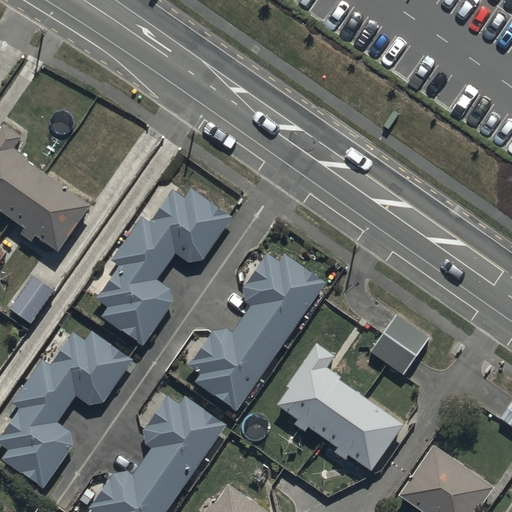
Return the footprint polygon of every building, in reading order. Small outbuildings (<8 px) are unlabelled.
[(22,146),(3,133),(0,137),(0,219),(24,235),(20,241),(31,248),(33,244),(57,260),(91,213),(26,169),(28,166),(14,157),(22,146)] [(148,229),(141,224),(112,266),(121,272),(97,306),(108,314),(101,323),(142,352),(172,310),(170,296),(156,286),(175,259),(187,267),(202,266),(231,224),(190,195),(184,204),(172,195),(148,229)] [(267,259),(266,260),(243,293),(245,307),(251,311),(233,339),(227,335),(213,337),(189,372),(201,380),(195,388),(237,416),(326,290),(285,261),(280,268),(267,259)] [(53,299),(33,285),(10,317),(30,331),(53,299)] [(370,358),(402,379),(428,341),(396,320),(370,358)] [(50,372),(43,367),(12,408),(21,414),(0,443),(0,450),(8,456),(1,465),(43,495),(73,452),(72,439),(57,429),(75,402),(88,410),(103,409),(132,366),(91,338),(85,347),(73,338),(50,372)] [(335,364),(316,351),(286,394),(289,396),(278,413),(297,426),(295,430),(306,437),(307,435),(337,456),(335,460),(344,466),(346,462),(372,479),(403,432),(338,388),(341,384),(327,375),(335,364)] [(179,410),(168,402),(144,435),(146,450),(152,454),(134,481),(128,477),(113,479),(90,511),(170,511),(226,432),(185,403),(179,410)] [(482,511),(494,495),(432,454),(399,503),(412,511),(482,511)] [(258,511),(229,492),(217,510),(211,506),(206,511),(258,511)]
